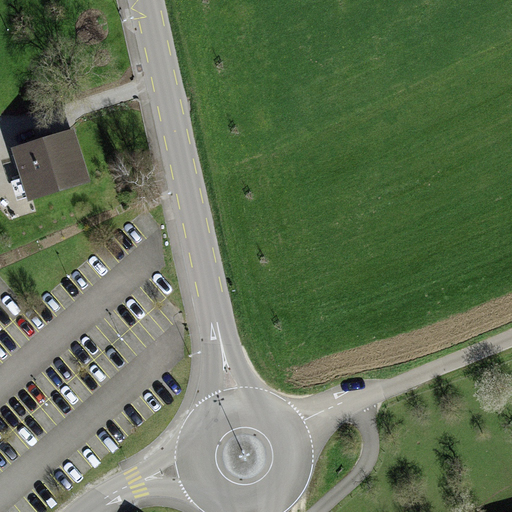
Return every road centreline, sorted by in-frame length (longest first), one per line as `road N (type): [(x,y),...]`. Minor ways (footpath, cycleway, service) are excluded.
road 1 (tertiary): [(233,405),(146,0)]
road 2 (track): [(288,429),(511,336)]
road 3 (tertiary): [(251,506),(286,484),(293,443),(265,408),(233,405)]
road 4 (track): [(318,511),(366,457),(369,423),(359,397)]
